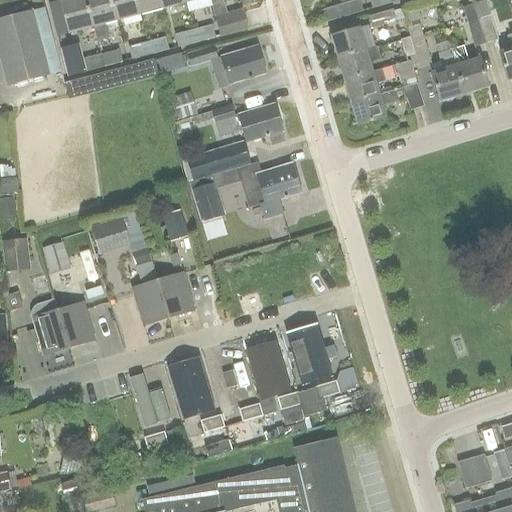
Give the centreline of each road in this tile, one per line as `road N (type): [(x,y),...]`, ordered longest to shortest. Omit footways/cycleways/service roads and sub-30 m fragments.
road 1 (residential): [(29,389),(371,295)]
road 2 (residential): [(511,120),(331,170)]
road 3 (residential): [(281,0),(331,170)]
road 4 (residential): [(371,295),(414,438)]
road 5 (residential): [(331,170),(371,295)]
